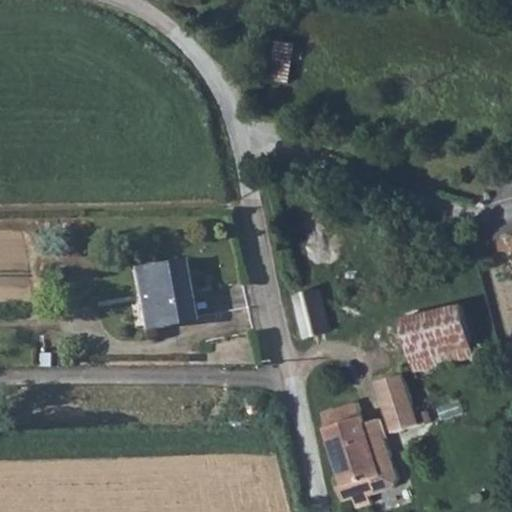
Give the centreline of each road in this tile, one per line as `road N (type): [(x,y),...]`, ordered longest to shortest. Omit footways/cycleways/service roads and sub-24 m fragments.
road 1 (unclassified): [(118,0),(166,26),(199,59),(235,131),(320,511)]
road 2 (unknown): [(245,175),(339,178),(402,194),(479,240)]
